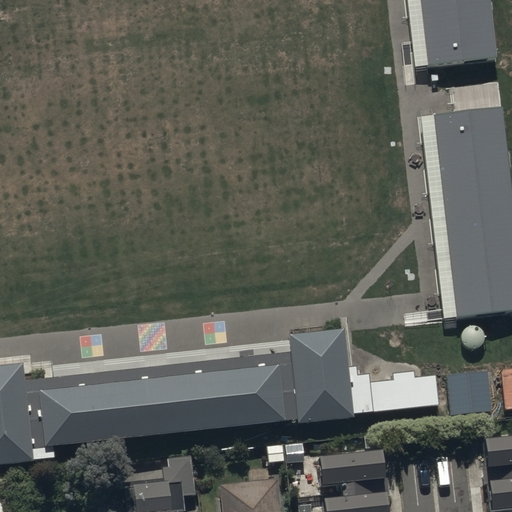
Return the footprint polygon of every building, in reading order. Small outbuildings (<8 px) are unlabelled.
[(495,59),(488,0),(418,0),(426,67),(495,59)] [(511,313),(511,207),(501,109),(433,117),(455,319),(511,313)] [(23,363),(0,365),(0,464),(55,459),(54,445),(297,419),(298,423),(354,417),(344,327),(288,333),(290,352),(25,381),(23,363)] [(444,378),(449,418),(491,413),(487,373),(444,378)] [(356,416),(437,407),(434,378),(353,386),(356,416)] [(493,511),(511,509),(511,436),(483,439),(487,469),(494,469),(495,483),(490,483),(493,511)] [(381,447),(318,454),(321,483),(341,480),(342,492),(322,495),(324,511),(389,511),(387,489),(380,490),(379,476),(384,475),(381,447)] [(124,485),(126,511),(178,511),(178,510),(184,509),(183,496),(195,495),(192,456),(168,458),(168,466),(163,467),(164,482),(124,485)] [(0,477),(0,511),(12,511),(8,476),(0,477)] [(274,511),(271,484),(212,490),(213,511),(274,511)]
